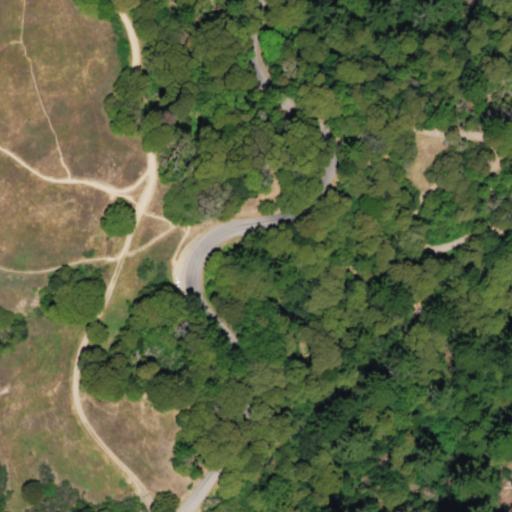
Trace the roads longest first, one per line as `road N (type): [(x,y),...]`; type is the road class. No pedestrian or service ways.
road 1 (track): [(173,511),(102,450),(77,382),(82,338),(106,301),(146,194),(129,39),(106,0)]
road 2 (tertiary): [(305,200),(210,238),(194,256),(195,297),(239,364),(245,396),(212,471),(182,511)]
road 3 (tertiary): [(305,200),(332,170),(333,150),(260,68),(248,0)]
